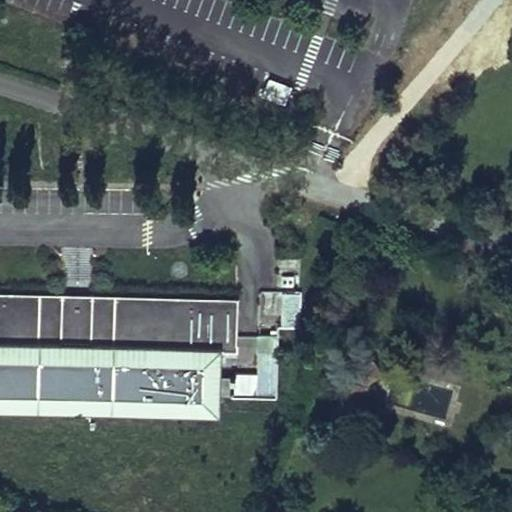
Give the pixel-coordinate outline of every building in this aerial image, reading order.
[(283,106),(291,88),(269,77),(260,95),(283,106)] [(233,287),(0,282),(0,405),(214,409),(215,343),(232,344),(233,287)] [(294,316),(294,285),(275,285),(275,315),(294,316)] [(233,396),(278,395),(277,336),(242,337),(242,355),(256,355),(257,375),(232,376),(233,396)] [(364,358),(359,362),(373,374),(375,371),(378,367),(379,365),(379,363),(378,360),(377,358),(375,355),(371,355),(368,355),(364,358)] [(373,374),(359,362),(354,368),(351,372),(348,377),(347,382),(346,390),(347,405),(349,416),(366,413),(364,402),(363,394),(364,389),(369,379),(373,374)]
